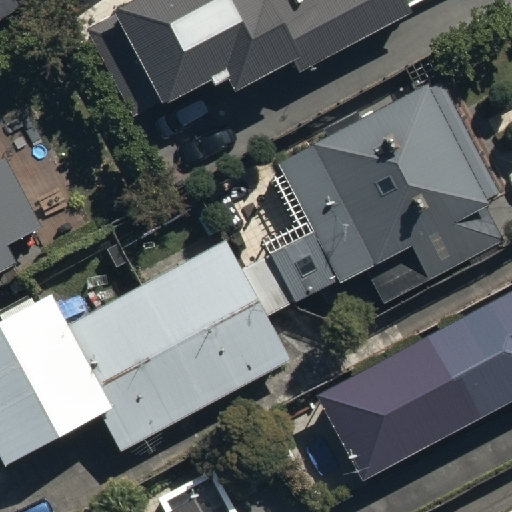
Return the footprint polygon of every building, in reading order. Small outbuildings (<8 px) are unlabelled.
[(84,30),(124,111),(149,98),(146,92),(211,60),(222,81),(279,53),(286,68),(403,10),(397,0),(103,0),(102,1),(110,17),(84,30)] [(275,147),(310,216),(264,240),(292,294),(361,259),(378,293),(498,232),(476,190),(494,181),(434,63),(355,103),(353,99),(316,118),(320,124),(275,147)] [(0,254),(11,248),(2,230),(35,213),(2,148),(0,148),(0,254)] [(0,308),(0,452),(91,405),(112,446),(283,357),(223,241),(66,322),(47,284),(0,308)] [(315,392),(353,468),(511,385),(511,275),(342,362),(348,375),(315,392)] [(231,511),(211,471),(160,496),(164,503),(145,511),(231,511)] [(511,511),(511,493),(476,511),(511,511)]
